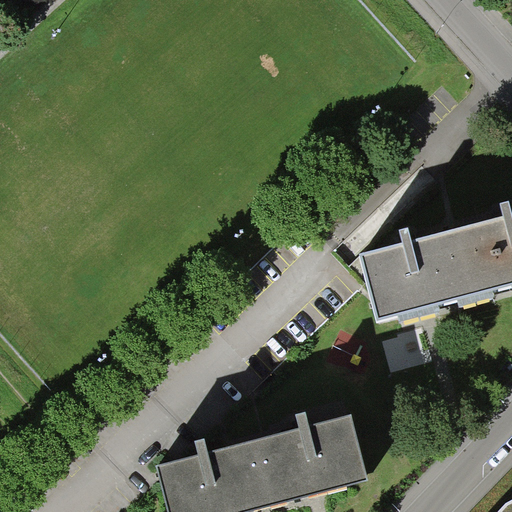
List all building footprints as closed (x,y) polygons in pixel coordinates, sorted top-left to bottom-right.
[(511,224),(465,235),(480,302),(511,295),(511,224)] [(465,235),(363,258),(379,325),(480,302),(465,235)] [(260,442),(276,509),(379,486),(363,419),(260,442)] [(260,442),(159,465),(169,511),(263,511),(276,509),(260,442)] [(511,511),(511,501),(498,509),(494,511),(511,511)]
